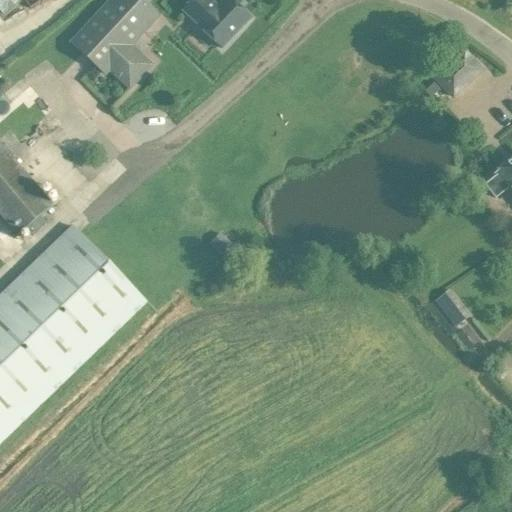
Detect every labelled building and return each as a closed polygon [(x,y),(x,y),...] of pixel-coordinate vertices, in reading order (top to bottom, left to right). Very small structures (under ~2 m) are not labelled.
[(20,0),(0,0),(0,12),(2,15),(20,0)] [(110,69),(130,88),(148,69),(123,46),(147,20),(151,25),(159,17),(141,0),(111,0),(72,43),(106,74),(110,69)] [(232,0),(223,0),(217,6),(210,0),(194,0),(184,11),(199,25),(199,26),(222,48),(251,17),(232,0)] [(0,15),(0,31),(14,26),(9,13),(0,15)] [(465,52),(437,79),(454,97),(482,70),(465,52)] [(0,143),(0,213),(17,234),(52,205),(0,143)] [(511,162),(497,174),(499,175),(486,185),(496,198),(509,188),(511,192),(511,162)] [(72,226),(38,259),(0,295),(0,443),(146,302),(72,226)] [(218,231),(208,240),(222,256),(232,248),(218,231)] [(468,315),(449,291),(433,303),(453,327),(468,315)]
